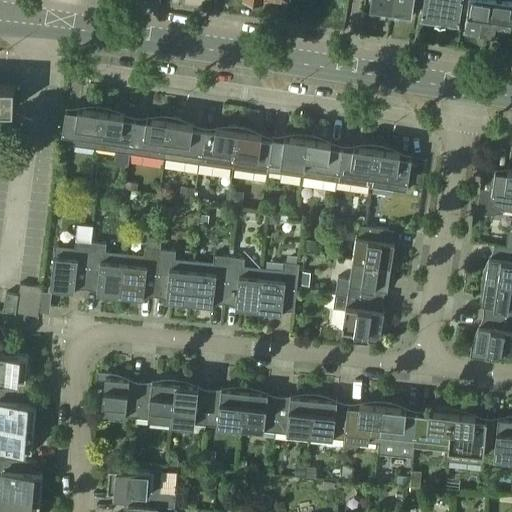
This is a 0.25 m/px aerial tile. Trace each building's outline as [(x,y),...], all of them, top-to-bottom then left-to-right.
[(398,16),(400,0),(378,0),(377,12),(398,16)] [(400,0),(398,16),(419,19),(422,0),(400,0)] [(431,0),(429,21),(467,27),(471,0),(431,0)] [(494,31),(498,0),(476,0),(472,27),(494,31)] [(511,0),(498,0),(494,31),(511,33),(511,0)] [(0,108),(1,109),(14,109),(15,85),(0,84),(0,108)] [(96,147),(102,105),(99,104),(91,104),(87,105),(84,105),(83,110),(66,108),(61,142),(96,147)] [(106,106),(102,105),(96,147),(117,150),(115,163),(129,165),(131,152),(136,118),(119,116),(120,110),(117,109),(113,108),(110,106),(106,106)] [(152,120),(136,118),(131,152),(165,157),(171,115),(167,115),(164,114),(160,114),(156,115),(152,115),(152,120)] [(165,157),(199,162),(204,128),(188,126),(189,121),(186,119),(182,118),(179,117),(175,116),(171,115),(165,157)] [(221,131),(204,128),(199,162),(234,167),(240,125),(236,125),(233,125),(229,125),(225,125),(221,126),(221,131)] [(269,172),(269,170),(273,139),(257,136),(258,131),(254,129),(251,128),(247,127),(244,126),(240,125),(234,167),(269,172)] [(273,136),(273,139),(269,170),(303,175),(309,133),(306,132),(302,132),(298,132),(294,133),(291,133),(290,138),(273,136)] [(337,180),(342,146),(326,144),(327,138),(324,137),(320,135),(317,134),(313,133),(309,133),(303,175),(337,180)] [(337,180),(372,185),(378,143),(374,143),(371,142),(367,142),(359,143),(359,149),(342,146),(337,180)] [(382,144),(378,143),(372,185),(407,190),(412,156),(395,154),(396,149),(393,147),(389,146),(385,145),(382,144)] [(511,206),(511,171),(483,167),(476,210),(489,212),(496,212),(504,212),(505,205),(511,206)] [(64,169),(57,168),(55,179),(63,180),(64,169)] [(126,181),(125,188),(137,190),(138,183),(126,181)] [(58,182),(56,193),(69,194),(70,184),(58,182)] [(184,186),(182,197),(193,198),(194,188),(184,186)] [(243,205),(244,197),(239,191),(231,190),(229,203),(243,205)] [(281,212),(270,211),(268,222),(279,223),(281,212)] [(209,223),(209,215),(200,214),(199,222),(209,223)] [(359,223),(363,224),(364,215),(361,215),(355,219),(355,223),(359,223)] [(396,250),(395,247),(390,246),(393,229),(363,224),(359,223),(353,258),(395,265),(396,261),(396,258),(396,254),(396,250)] [(145,254),(125,252),(120,298),(124,298),(128,298),(131,298),(135,298),(139,297),(139,292),(156,294),(161,247),(162,237),(147,235),(145,254)] [(70,284),(87,286),(92,240),(76,238),(75,246),(55,244),(51,291),(54,291),(58,291),(62,291),(66,290),(70,290),(70,284)] [(305,239),(304,251),(315,252),(316,240),(305,239)] [(117,298),(120,298),(125,252),(106,250),(107,242),(92,240),(87,286),(103,288),(103,293),(106,295),(110,296),(113,297),(117,298)] [(483,273),(482,278),(511,282),(511,246),(496,244),(493,261),(488,260),(486,265),(484,269),(483,273)] [(176,249),(161,247),(156,294),(173,295),(172,301),(175,302),(179,303),(182,304),(186,305),(190,305),(195,259),(175,257),(176,249)] [(214,261),(195,259),(190,305),(194,306),(199,306),(203,305),(208,305),(208,299),(225,301),(230,254),(215,253),(214,261)] [(230,254),(225,301),(242,303),(241,308),(245,309),(248,311),(252,312),(255,312),(259,313),(264,266),(245,264),(245,256),(230,254)] [(395,268),(395,265),(353,258),(348,293),(382,298),(385,281),(390,282),(391,279),(393,275),(394,272),(395,268)] [(283,268),(264,266),(259,313),(263,313),(266,313),(270,313),(274,313),(277,312),(278,307),(295,308),(300,262),(284,260),(283,268)] [(301,271),(300,283),(311,284),(312,272),(301,271)] [(488,297),(485,314),(511,317),(511,282),(482,278),(482,282),(481,285),(481,289),(482,293),(482,296),(488,297)] [(42,286),(20,283),(19,294),(16,312),(38,316),(42,286)] [(382,298),(348,293),(336,291),(334,306),(346,308),(343,328),(369,332),(368,340),(383,342),(385,330),(385,326),(385,323),(385,319),(385,315),(380,314),(382,298)] [(7,292),(4,311),(16,312),(19,294),(7,292)] [(473,341),(472,345),(470,356),(486,358),(487,350),(511,353),(511,317),(485,314),(483,330),(477,329),(476,333),(474,337),(473,341)] [(0,387),(14,388),(15,377),(27,378),(29,354),(15,353),(16,347),(0,345),(0,387)] [(102,413),(137,416),(141,382),(124,380),(125,375),(121,374),(116,372),(112,371),(108,371),(98,370),(96,385),(105,386),(102,413)] [(157,384),(141,382),(137,416),(172,420),(176,378),(169,377),(165,378),(162,378),(158,379),(157,384)] [(176,378),(172,420),(207,424),(210,390),(193,388),(194,382),(191,381),(187,380),(184,379),(180,378),(176,378)] [(227,391),(210,390),(207,424),(241,427),(246,385),(242,385),(238,385),(235,385),(231,385),(227,386),(227,391)] [(249,385),(246,385),(241,427),(276,431),(279,397),(263,395),(263,390),(260,388),(256,387),(253,386),(249,385)] [(32,389),(14,388),(0,387),(0,422),(35,425),(37,402),(31,401),(32,389)] [(276,431),(310,435),(315,392),(311,392),(307,392),(304,392),(300,393),(296,393),(296,399),(279,397),(276,431)] [(345,438),(349,404),(332,402),(332,397),(329,396),(326,394),(322,393),(318,393),(315,392),(310,435),(345,438)] [(369,400),(365,401),(365,406),(349,404),(345,438),(344,448),(355,449),(360,443),(360,440),(380,442),(384,400),(380,399),(376,399),(373,399),(369,400)] [(388,400),(384,400),(380,442),(378,452),(413,456),(414,446),(418,411),(402,410),(402,404),(399,403),(395,402),(391,401),(388,400)] [(434,413),(418,411),(414,446),(449,449),(453,407),(449,407),(446,407),(442,407),(438,407),(434,408),(434,413)] [(457,407),(453,407),(449,449),(448,459),(482,463),(483,453),(487,419),(471,417),(471,412),(468,410),(464,409),(461,408),(457,407)] [(504,420),(487,419),(483,453),(511,455),(511,413),(511,414),(508,414),(504,415),(504,420)] [(0,457),(4,458),(20,458),(21,448),(33,449),(35,425),(0,422),(0,457)] [(179,454),(168,453),(167,464),(179,465),(179,454)] [(205,465),(215,466),(216,456),(206,455),(205,465)] [(4,458),(1,492),(41,495),(43,472),(37,472),(38,460),(20,458),(4,458)] [(237,470),(246,470),(247,460),(238,459),(237,470)] [(293,463),(292,474),(306,475),(307,465),(293,463)] [(113,501),(131,503),(131,502),(147,503),(150,468),(110,465),(108,489),(114,490),(113,501)] [(318,476),(319,466),(310,465),(309,475),(318,476)] [(353,466),(342,465),(341,478),(352,479),(353,466)] [(401,483),(410,484),(411,471),(402,470),(401,483)] [(412,470),(410,484),(420,485),(421,475),(417,470),(412,470)] [(322,481),(322,491),(335,492),(336,482),(322,481)] [(355,483),(342,490),(348,500),(360,493),(355,483)] [(420,487),(410,487),(410,495),(419,495),(420,487)] [(39,511),(41,495),(1,492),(0,491),(0,511),(39,511)] [(174,511),(175,505),(147,503),(131,502),(131,503),(130,511),(174,511)]
